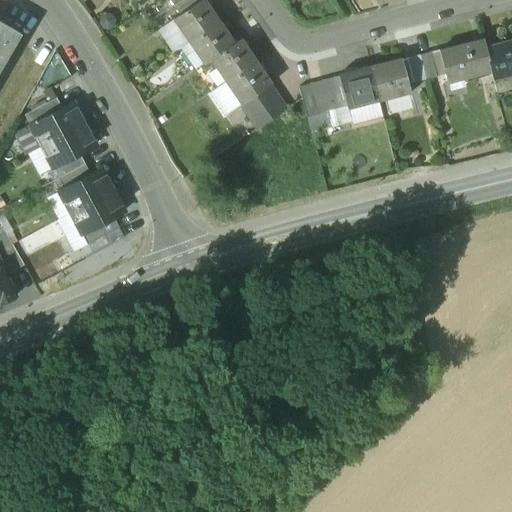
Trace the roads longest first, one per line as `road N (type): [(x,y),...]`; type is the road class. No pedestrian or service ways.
road 1 (secondary): [(511,181),(184,267)]
road 2 (residential): [(47,0),(101,84),(184,267)]
road 3 (residential): [(263,0),(298,45),(475,0)]
road 4 (secondary): [(184,267),(0,341)]
